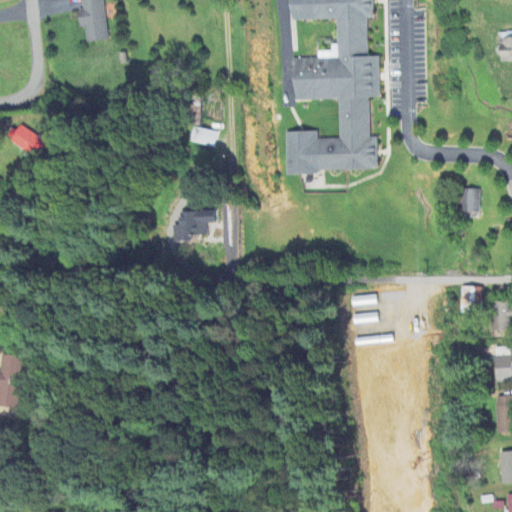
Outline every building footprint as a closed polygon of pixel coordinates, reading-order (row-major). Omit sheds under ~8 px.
[(90,43),(109,40),(104,0),(83,0),(84,8),(81,9),(83,28),(88,28),(90,43)] [(290,0),(371,0),(372,14),(365,14),(367,56),(379,55),(381,95),(370,95),(372,135),(378,135),(379,168),(319,170),(319,175),(282,177),(281,131),(317,130),(317,139),(340,138),(338,98),(295,100),(293,58),(337,56),(335,19),(291,21),(290,0)] [(501,61),(511,61),(511,32),(501,32),(501,61)] [(217,147),(221,132),(199,127),(196,142),(217,147)] [(482,212),(482,189),(469,189),(470,212),(482,212)] [(210,236),(210,223),(220,223),(220,211),(186,211),(186,226),(177,226),(178,242),(195,241),(195,236),(210,236)] [(485,287),(464,287),(463,313),(484,314),(485,287)] [(511,301),(494,302),(495,332),(511,331),(511,301)] [(511,347),(497,348),(498,381),(511,380),(511,347)] [(0,406),(21,408),(24,357),(3,356),(0,399),(0,406)] [(499,434),(511,433),(511,396),(499,397),(499,434)] [(511,484),(511,452),(503,452),(504,485),(511,484)]
